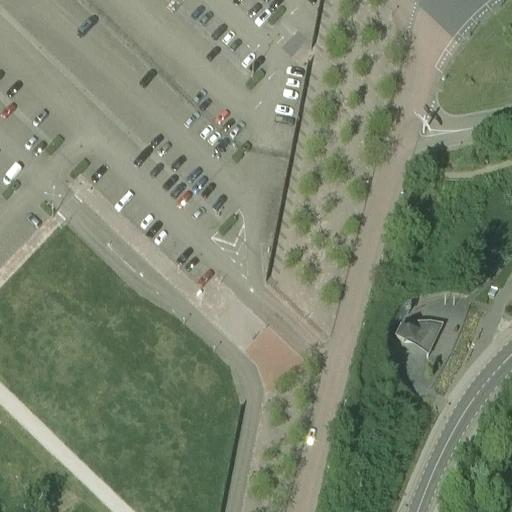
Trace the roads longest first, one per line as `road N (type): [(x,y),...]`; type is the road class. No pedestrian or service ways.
road 1 (secondary): [(511,355),(462,414),(418,511)]
road 2 (track): [(123,511),(0,393)]
road 3 (track): [(388,176),(469,175),(511,162)]
